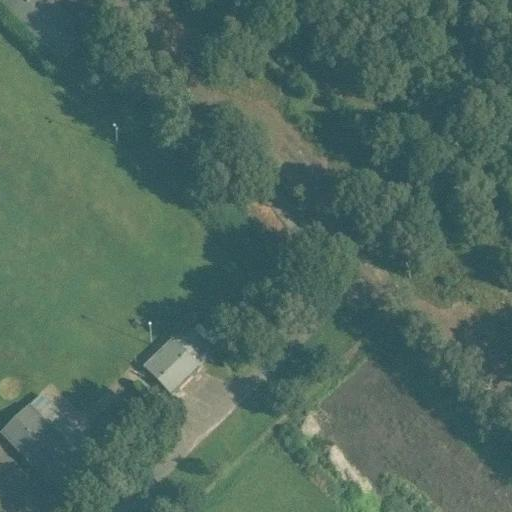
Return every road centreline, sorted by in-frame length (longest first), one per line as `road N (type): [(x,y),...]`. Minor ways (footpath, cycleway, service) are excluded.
road 1 (unclassified): [(118,0),(366,266)]
road 2 (unclassified): [(366,266),(114,511)]
road 3 (unclassified): [(511,411),(366,266)]
